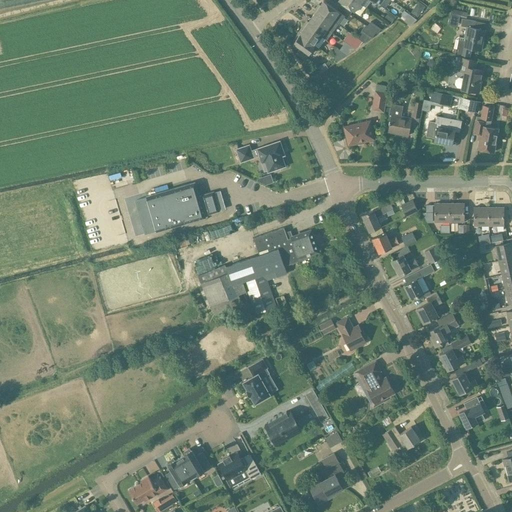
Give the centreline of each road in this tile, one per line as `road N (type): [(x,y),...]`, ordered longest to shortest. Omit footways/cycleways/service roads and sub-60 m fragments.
road 1 (tertiary): [(462,459),(356,246),(336,188)]
road 2 (tertiary): [(336,188),(315,133),(249,29)]
road 3 (unclassified): [(511,182),(336,188)]
road 4 (residential): [(215,426),(194,426),(102,482),(120,511)]
